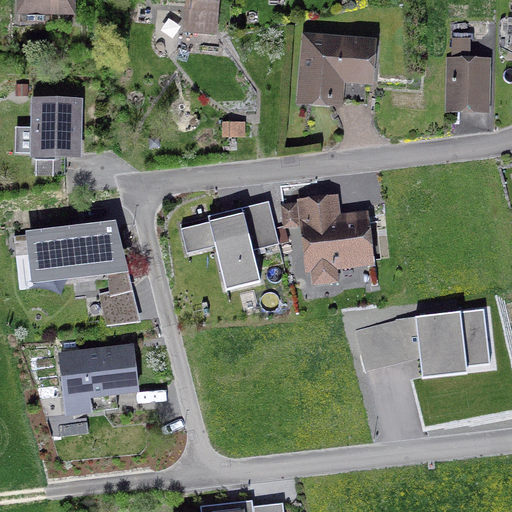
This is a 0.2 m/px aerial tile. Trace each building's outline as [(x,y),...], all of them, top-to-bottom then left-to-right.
[(48,13),(69,13),(69,0),(18,0),(18,23),(48,24),(48,13)] [(214,0),(187,0),(184,31),(212,33),(214,0)] [(337,79),(367,82),(370,47),(305,41),(300,101),(335,104),(337,79)] [(482,110),(483,65),(450,64),(449,109),(482,110)] [(73,139),(74,105),(34,104),(32,154),(53,155),(53,157),(63,158),(75,158),(75,139),(73,139)] [(331,266),(366,262),(361,219),(333,222),(331,202),(301,206),(308,269),(311,269),(313,284),(333,281),(331,266)] [(283,228),(295,227),(293,207),(281,208),(283,228)] [(262,278),(247,209),(212,217),(227,285),(262,278)] [(43,271),(112,263),(108,227),(39,236),(43,271)] [(100,297),(107,325),(131,322),(118,266),(112,267),(113,274),(108,275),(110,295),(100,297)] [(490,365),(484,309),(397,318),(356,331),(365,364),(417,350),(418,369),(490,365)] [(127,350),(56,359),(63,414),(86,411),(85,399),(133,392),(127,350)]
